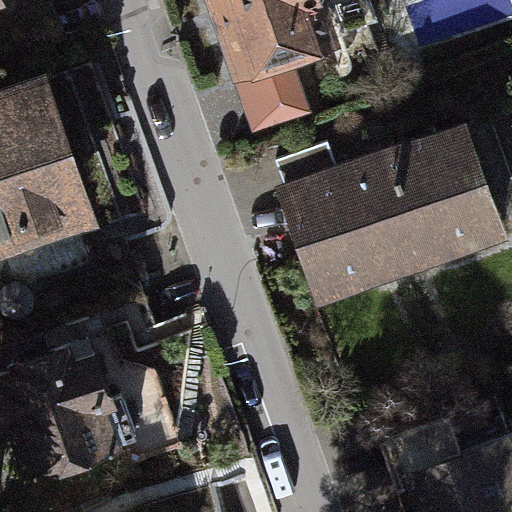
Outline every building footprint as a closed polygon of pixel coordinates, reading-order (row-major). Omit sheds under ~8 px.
[(217,0),(241,65),(289,48),(330,33),(317,0),(217,0)] [(289,48),(241,65),(232,68),(254,128),(310,108),(289,48)] [(35,91),(0,103),(0,233),(76,206),(35,91)] [(465,123),(283,190),(319,291),(502,224),(465,123)] [(26,375),(0,384),(0,405),(8,428),(12,426),(28,471),(136,433),(122,392),(111,396),(94,352),(73,358),(67,343),(21,360),(26,375)] [(448,415),(391,435),(418,511),(511,511),(511,445),(464,462),(448,415)]
